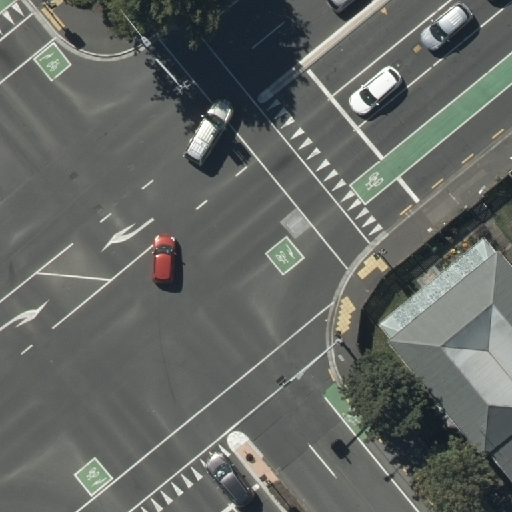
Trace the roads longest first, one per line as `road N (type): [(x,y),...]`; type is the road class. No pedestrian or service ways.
road 1 (secondary): [(511,5),(180,280)]
road 2 (primary): [(180,280),(366,511)]
road 3 (secondary): [(90,174),(309,0)]
road 4 (primary): [(192,511),(81,360)]
road 5 (primary): [(90,174),(180,280)]
road 6 (primary): [(0,69),(90,174)]
road 7 (primary): [(81,360),(0,259)]
road 8 (secondary): [(180,280),(81,360)]
